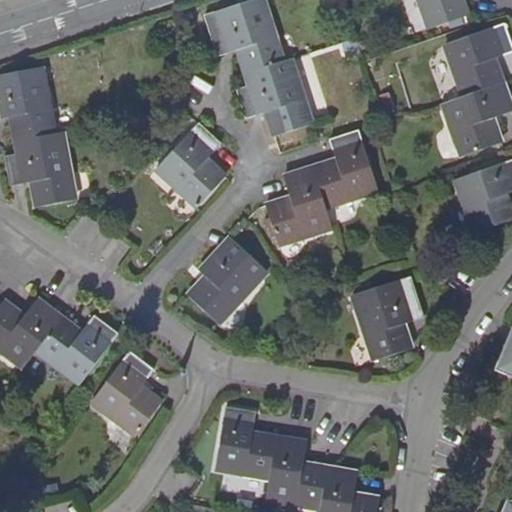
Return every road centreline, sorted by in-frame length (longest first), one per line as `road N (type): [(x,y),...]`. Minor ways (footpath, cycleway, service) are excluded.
road 1 (residential): [(136,305),(251,177),(251,162),(211,91)]
road 2 (residential): [(431,404),(219,364)]
road 3 (residential): [(124,511),(219,364)]
road 4 (residential): [(136,305),(0,216)]
road 5 (residential): [(511,269),(470,327),(431,404)]
